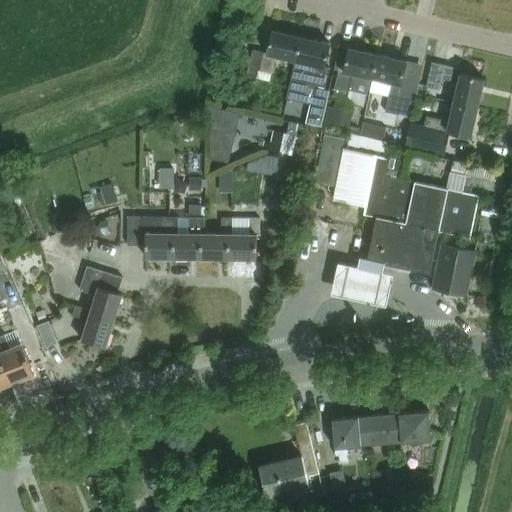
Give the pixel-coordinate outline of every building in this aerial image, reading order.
[(295,59),(301,35),(274,29),(268,52),(254,49),(248,75),(271,80),(277,55),(295,59)] [(326,85),(330,66),(325,65),(331,42),(301,35),(295,59),(296,60),(292,77),(288,96),(311,102),(314,86),(325,88),(326,85)] [(335,87),(333,96),(347,99),(350,90),(367,94),(369,87),(372,77),(373,77),(378,53),(349,46),(343,71),(339,70),(335,87)] [(378,53),(373,77),(393,82),(387,110),(411,116),(412,117),(418,93),(419,87),(418,86),(402,82),(407,60),(378,53)] [(454,101),(478,107),(485,78),(462,73),(463,68),(433,61),(427,86),(441,89),(443,78),(458,81),(454,101)] [(321,126),(327,101),(330,89),(325,88),(314,86),(311,102),(306,122),(321,126)] [(471,136),(478,107),(454,101),(449,121),(428,116),(426,126),(410,122),(405,145),(444,154),(449,131),(471,136)] [(209,128),(209,158),(228,162),(234,134),(209,128)] [(266,141),(265,146),(289,151),(292,136),(274,133),(272,142),(266,141)] [(282,180),(286,156),(273,154),(269,178),(282,180)] [(366,207),(365,213),(369,213),(378,215),(369,258),(369,259),(385,262),(431,272),(440,231),(471,237),(480,194),(401,178),(373,172),(366,207)] [(190,177),(190,190),(203,191),(203,178),(190,177)] [(117,200),(111,183),(100,186),(106,204),(117,200)] [(92,196),(85,198),(88,207),(94,206),(92,196)] [(206,215),(203,215),(203,203),(190,204),(190,232),(179,231),(175,231),(174,256),(201,257),(202,232),(206,232),(206,215)] [(179,231),(179,215),(129,214),(128,244),(142,244),(142,223),(162,224),(161,232),(146,231),(146,255),(174,256),(175,231),(179,231)] [(234,233),(234,216),(223,216),(223,232),(206,232),(202,232),(201,257),(229,257),(229,232),(234,233)] [(229,232),(229,257),(257,258),(257,233),(260,233),(260,216),(250,216),(250,233),(234,233),(229,232)] [(92,231),(82,232),(84,241),(93,239),(92,231)] [(477,250),(443,243),(434,288),(468,295),(477,250)] [(90,312),(114,319),(122,293),(119,292),(123,277),(87,266),(80,288),(96,293),(91,309),(90,312)] [(339,266),(333,298),(389,310),(395,279),(339,266)] [(90,312),(91,309),(75,304),(72,315),(88,320),(82,339),(106,346),(114,319),(90,312)] [(43,310),(35,313),(39,322),(47,319),(43,310)] [(47,319),(36,324),(45,345),(56,340),(47,319)] [(0,357),(10,383),(34,373),(22,342),(13,346),(9,336),(1,339),(0,339),(0,357)] [(0,387),(10,383),(0,357),(0,387)] [(370,430),(371,444),(432,438),(429,409),(358,416),(360,431),(370,430)] [(346,446),(371,444),(370,430),(360,431),(358,416),(333,418),(335,447),(336,447),(337,454),(339,454),(341,462),(349,461),(346,446)] [(302,455),(260,465),(267,496),(309,485),(302,455)] [(346,493),(341,469),(330,472),(335,496),(346,493)] [(411,495),(375,496),(376,506),(412,505),(411,495)]
